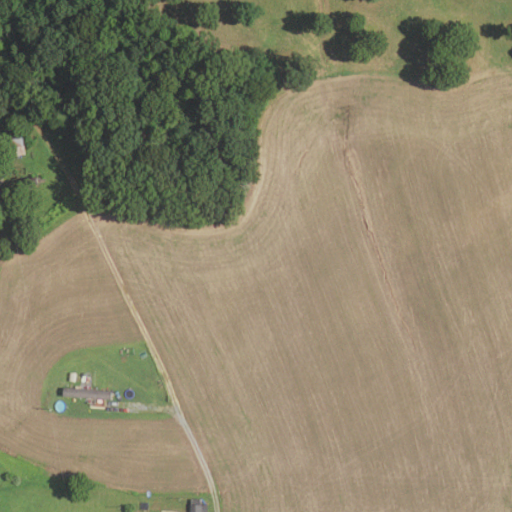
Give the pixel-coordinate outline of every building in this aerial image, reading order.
[(22,86),(31,93),(25,102),(15,94),(22,86)] [(21,138),(22,145),(7,147),(7,139),(21,138)] [(23,146),(24,154),(10,156),(9,148),(23,146)] [(35,177),(36,185),(25,187),(24,179),(35,177)] [(110,400),(61,397),(61,387),(110,390),(110,400)] [(205,511),(189,511),(189,498),(199,498),(199,504),(205,504),(205,511)]
